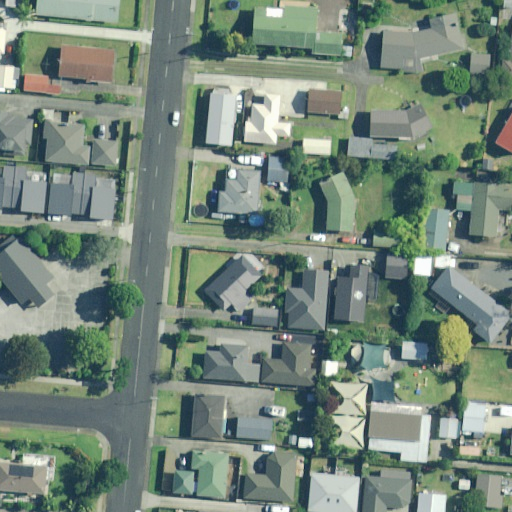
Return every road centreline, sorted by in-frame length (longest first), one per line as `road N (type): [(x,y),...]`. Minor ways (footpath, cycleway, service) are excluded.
road 1 (residential): [(171,0),(130,413)]
road 2 (residential): [(0,401),(130,413)]
